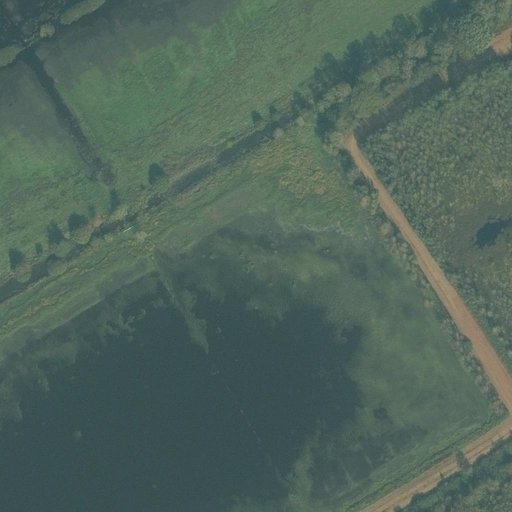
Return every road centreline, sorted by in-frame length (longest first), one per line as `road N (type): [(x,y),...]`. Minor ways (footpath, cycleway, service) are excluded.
road 1 (track): [(511,399),(351,149),(364,128),(511,42)]
road 2 (track): [(511,429),(380,511)]
